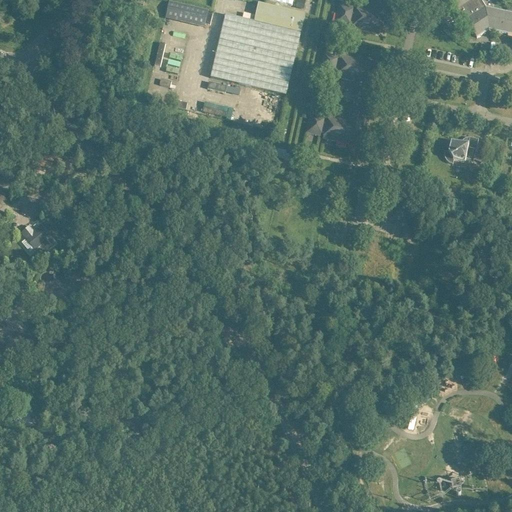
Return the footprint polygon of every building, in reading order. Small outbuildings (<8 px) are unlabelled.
[(344,27),(349,28),(350,23),(354,24),(352,30),(379,36),(380,33),(385,34),(386,29),(389,30),(395,4),(390,3),(390,0),(376,0),(377,0),(376,0),(373,0),(374,0),(372,12),(368,11),(357,9),(356,14),(352,13),(353,9),(339,6),(335,25),(344,27)] [(451,0),(458,10),(455,12),(457,17),(462,23),(466,21),(477,39),(489,31),(511,35),(511,13),(485,8),(480,0),(451,0)] [(169,3),(165,19),(205,28),(208,12),(169,3)] [(242,20),(225,16),(210,79),(286,97),(305,15),(258,4),(255,17),(244,14),(242,20)] [(489,47),(482,45),(480,54),(487,56),(489,47)] [(362,138),(363,133),(366,133),(371,112),(367,111),(369,101),(373,102),(378,81),(374,80),(376,75),(377,75),(379,65),(341,57),(340,62),(337,62),(338,58),(324,55),(320,73),(334,76),(335,73),(338,73),(336,79),(358,83),(355,98),(351,97),(355,98),(353,108),(349,107),(349,108),(353,108),(349,123),(328,118),(327,123),(324,123),(324,119),(310,116),(306,134),(320,137),(321,133),(324,134),(323,140),(360,148),(362,138)] [(161,80),(159,86),(170,89),(171,83),(161,80)] [(209,83),(207,90),(225,94),(227,88),(209,83)] [(308,88),(306,98),(316,100),(318,90),(308,88)] [(176,102),(174,108),(186,111),(187,105),(176,102)] [(474,162),(478,141),(470,139),(469,139),(467,139),(465,140),(463,141),(462,143),(461,145),(451,142),(449,153),(445,152),(444,153),(444,156),(445,159),(447,162),(449,164),(452,165),(453,165),(454,161),(465,164),(466,160),(471,161),(474,150),(475,151),(473,162),(474,162)] [(4,222),(0,223),(0,234),(2,240),(10,237),(4,222)] [(406,226),(403,239),(411,240),(413,227),(406,226)] [(29,229),(23,234),(27,239),(22,244),(30,253),(35,249),(43,243),(48,249),(54,245),(48,238),(49,238),(41,228),(33,234),(29,229)] [(0,336),(0,352),(3,356),(21,340),(16,334),(5,343),(0,336)] [(32,339),(23,343),(29,356),(37,352),(32,339)] [(418,407),(425,403),(421,396),(411,402),(408,413),(416,415),(418,407)] [(396,408),(387,409),(388,417),(398,416),(396,408)] [(58,410),(48,414),(51,422),(51,423),(61,419),(58,410)] [(16,416),(16,417),(13,418),(19,431),(27,427),(22,415),(18,416),(17,415),(16,416)] [(123,441),(132,438),(129,432),(121,435),(123,441)]
